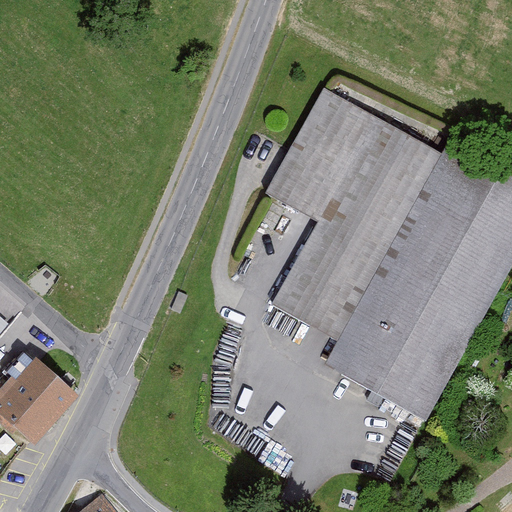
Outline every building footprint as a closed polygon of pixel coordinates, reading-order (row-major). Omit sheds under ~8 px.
[(316,226),(271,307),(336,343),(441,156),(320,88),(260,195),(316,226)] [(511,172),(451,138),(441,156),(336,343),(321,369),(423,426),(511,269),(511,172)] [(0,312),(0,331),(9,321),(0,312)] [(12,381),(7,376),(0,384),(0,417),(33,447),(76,398),(32,359),(12,381)] [(115,511),(102,495),(78,511),(115,511)]
